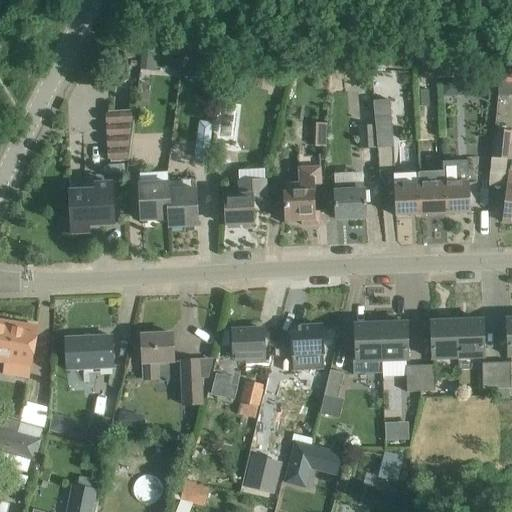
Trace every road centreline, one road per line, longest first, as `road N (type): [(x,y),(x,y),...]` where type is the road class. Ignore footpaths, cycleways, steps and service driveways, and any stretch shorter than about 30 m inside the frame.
road 1 (residential): [(0,282),(511,265)]
road 2 (unclassified): [(0,192),(95,0)]
